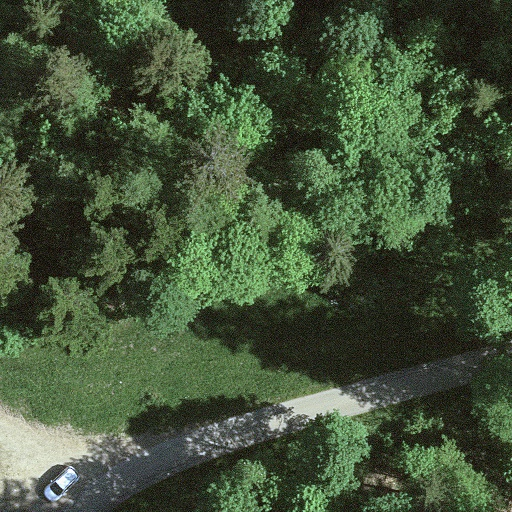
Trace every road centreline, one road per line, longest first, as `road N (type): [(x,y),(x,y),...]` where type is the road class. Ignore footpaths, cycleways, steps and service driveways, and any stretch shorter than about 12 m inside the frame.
road 1 (track): [(89,511),(166,460),(511,362)]
road 2 (track): [(112,491),(0,430)]
